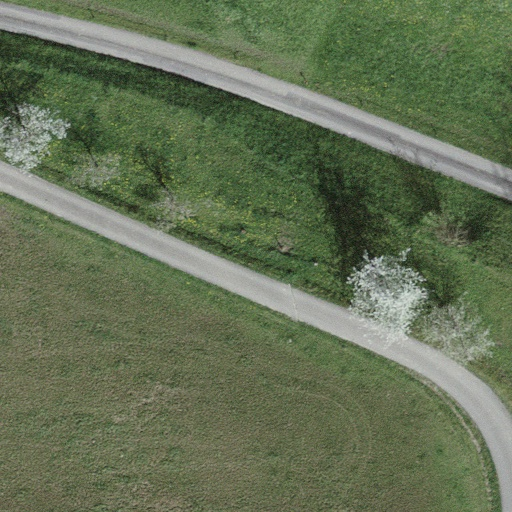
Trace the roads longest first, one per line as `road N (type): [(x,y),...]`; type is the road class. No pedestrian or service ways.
road 1 (track): [(511,460),(485,406),(449,374),(0,173)]
road 2 (unclassified): [(0,15),(124,40),(511,183)]
